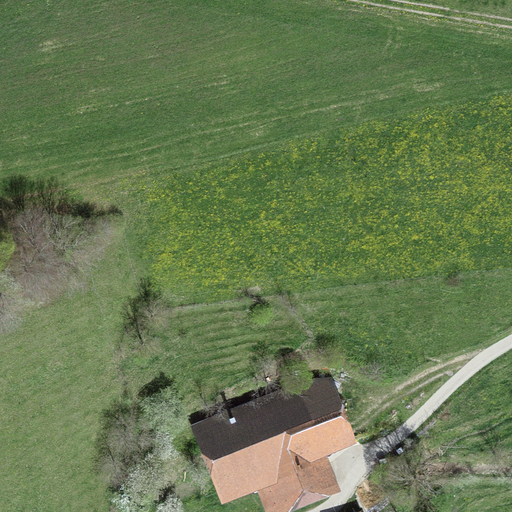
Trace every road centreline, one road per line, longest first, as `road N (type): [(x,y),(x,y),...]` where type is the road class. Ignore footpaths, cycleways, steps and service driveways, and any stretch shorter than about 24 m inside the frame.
road 1 (unclassified): [(315,511),(482,352),(511,337)]
road 2 (track): [(511,21),(378,0)]
